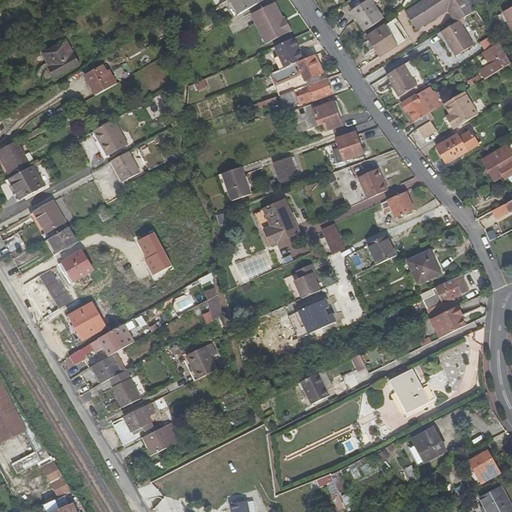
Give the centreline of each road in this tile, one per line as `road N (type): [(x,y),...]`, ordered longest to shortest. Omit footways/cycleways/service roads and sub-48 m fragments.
road 1 (residential): [(302,0),(406,152),(484,241),(504,302)]
road 2 (residential): [(143,511),(0,269)]
